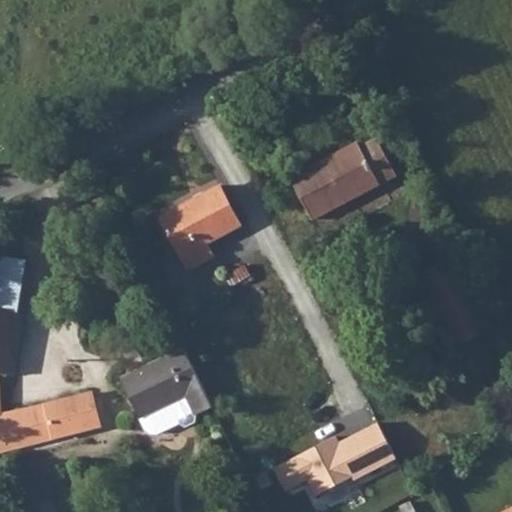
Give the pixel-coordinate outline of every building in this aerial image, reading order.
[(311,217),(396,172),(379,139),(362,148),(360,144),(335,157),(338,161),(294,184),(311,217)] [(335,157),(292,180),(294,184),(338,161),(335,157)] [(206,242),(241,223),(221,185),(161,217),(189,269),(214,256),(206,242)] [(97,217),(110,210),(105,201),(92,208),(97,217)] [(0,330),(15,332),(27,260),(0,255),(0,330)] [(488,331),(450,259),(422,273),(460,346),(474,338),(488,331)] [(282,290),(299,282),(287,260),(270,269),(282,290)] [(232,286),(251,275),(245,265),(226,275),(232,286)] [(0,451),(49,439),(101,426),(92,392),(32,407),(1,414),(0,398),(0,372),(9,373),(15,332),(0,330),(0,451)] [(474,338),(460,346),(471,367),(485,360),(474,338)] [(213,407),(185,348),(147,366),(150,371),(124,384),(146,430),(151,433),(156,434),(178,424),(184,426),(194,421),(196,415),(213,407)] [(150,371),(147,366),(121,378),(124,384),(150,371)] [(338,438),(274,470),(286,495),(309,483),(316,495),(398,460),(378,426),(341,444),(338,438)]
